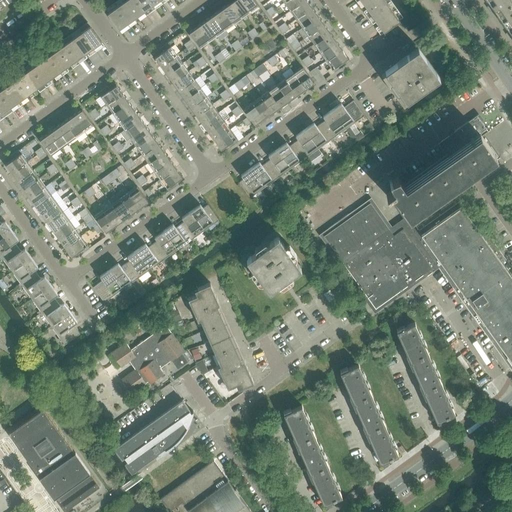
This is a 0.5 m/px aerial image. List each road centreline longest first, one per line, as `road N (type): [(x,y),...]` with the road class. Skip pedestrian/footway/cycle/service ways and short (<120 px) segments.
road 1 (residential): [(212,175),(372,61)]
road 2 (tertiary): [(363,511),(511,402)]
road 3 (residential): [(66,281),(212,175)]
road 4 (residential): [(273,511),(184,376)]
road 5 (residential): [(0,145),(126,56)]
road 6 (residential): [(212,175),(126,56)]
